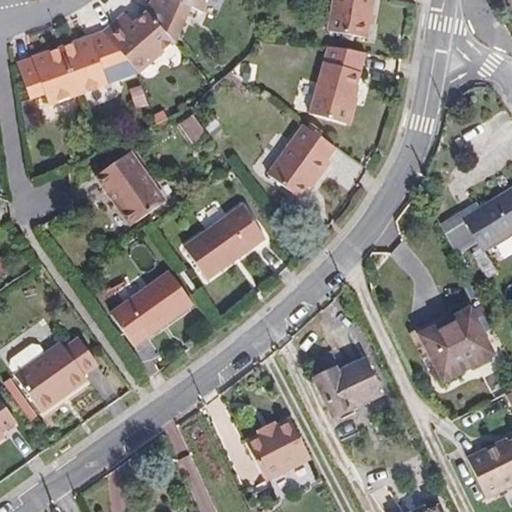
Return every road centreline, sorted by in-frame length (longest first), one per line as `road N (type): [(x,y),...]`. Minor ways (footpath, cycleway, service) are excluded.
road 1 (residential): [(14,511),(308,295),(401,179),(437,43)]
road 2 (unknown): [(357,238),(472,511)]
road 3 (residential): [(53,196),(18,207),(0,53)]
